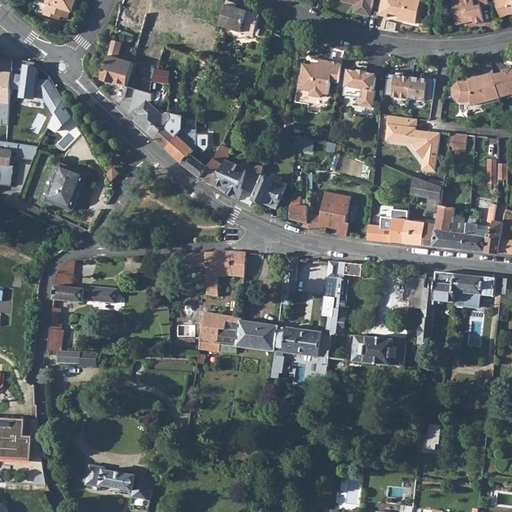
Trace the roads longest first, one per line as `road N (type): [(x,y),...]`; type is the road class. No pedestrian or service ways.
road 1 (residential): [(63,67),(184,181),(267,230),(338,248),(511,266)]
road 2 (residential): [(511,39),(467,48),(388,46),(339,34),(275,0)]
